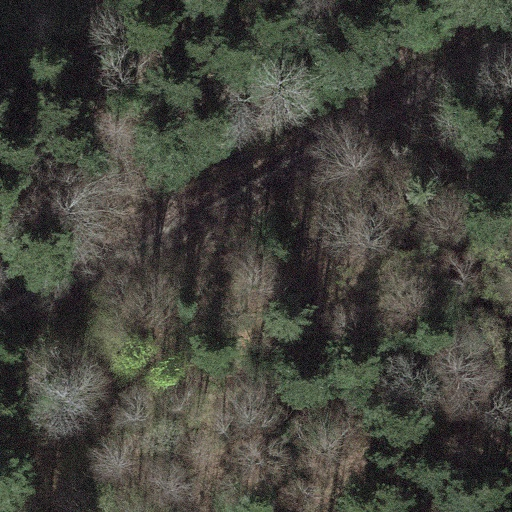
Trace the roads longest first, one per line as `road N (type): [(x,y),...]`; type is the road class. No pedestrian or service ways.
road 1 (track): [(0,264),(265,171),(511,53)]
road 2 (track): [(265,171),(0,375)]
